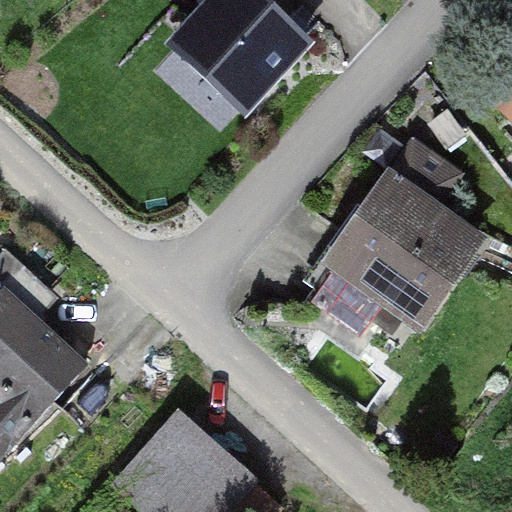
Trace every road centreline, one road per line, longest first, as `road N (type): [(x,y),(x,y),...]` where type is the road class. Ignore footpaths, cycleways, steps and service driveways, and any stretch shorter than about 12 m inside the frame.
road 1 (residential): [(166,304),(447,0)]
road 2 (residential): [(399,511),(166,304)]
road 3 (residential): [(166,304),(0,157)]
